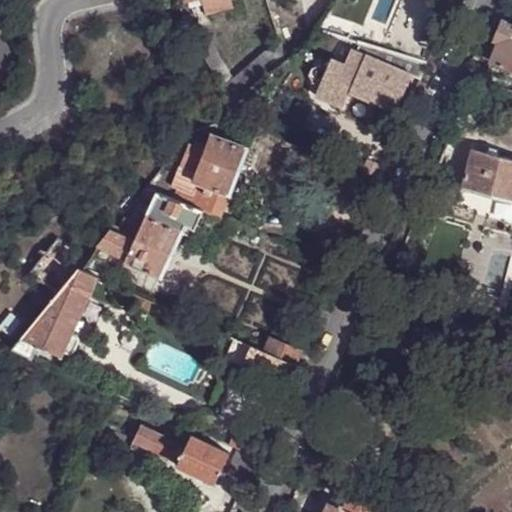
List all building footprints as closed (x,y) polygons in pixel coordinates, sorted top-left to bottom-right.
[(234,8),(232,0),(189,0),(190,1),(192,0),(205,0),(209,15),(234,8)] [(317,31),(349,41),(353,24),(329,16),(317,31)] [(511,70),(511,25),(501,21),(494,40),(497,41),(490,61),(511,70)] [(216,43),(205,49),(212,62),(223,56),(216,43)] [(361,45),(357,53),(366,57),(370,48),(361,45)] [(223,56),(212,62),(234,107),(235,108),(244,101),(287,63),(282,46),(237,84),(223,56)] [(405,58),(370,48),(366,57),(357,53),(353,51),(346,66),(332,60),(328,70),(320,87),(316,96),(343,108),(350,93),(396,114),(401,103),(412,78),(421,82),(428,65),(419,63),(405,58)] [(320,87),(328,70),(321,66),(312,69),(309,75),(313,84),(320,87)] [(489,84),(472,79),(455,120),(469,126),(472,127),(489,84)] [(511,92),(496,87),(491,101),(507,107),(511,92)] [(205,213),(222,220),(237,182),(250,150),(212,135),(206,147),(197,144),(190,163),(199,167),(193,181),(184,178),(175,201),(205,213)] [(511,160),(469,150),(457,190),(511,204),(511,160)] [(13,211),(24,230),(36,226),(60,211),(47,190),(13,211)] [(205,213),(175,201),(147,191),(142,197),(155,201),(142,227),(125,218),(101,247),(126,258),(125,260),(162,278),(172,258),(182,236),(191,240),(195,233),(205,213)] [(82,269),(88,261),(61,239),(32,274),(58,297),(82,269)] [(118,262),(96,252),(88,261),(82,269),(100,278),(109,282),(118,262)] [(337,275),(341,267),(328,263),(325,271),(337,275)] [(63,355),(65,352),(70,353),(75,351),(79,342),(77,337),(73,335),(100,278),(82,269),(58,297),(16,349),(34,357),(40,345),(63,355)] [(135,302),(138,295),(120,287),(116,293),(135,302)] [(153,310),(157,303),(138,295),(135,302),(153,310)] [(276,381),(288,386),(297,366),(267,353),(238,340),(229,360),(276,381)] [(267,353),(297,366),(303,353),(273,341),(267,353)] [(238,449),(258,457),(268,433),(241,422),(230,446),(238,449)] [(164,456),(178,463),(177,465),(202,477),(215,484),(229,455),(180,429),(174,440),(143,424),(135,441),(164,456)] [(160,462),(164,456),(135,441),(131,447),(160,462)] [(245,485),(258,457),(238,449),(226,477),(245,485)] [(383,511),(346,496),(346,497),(340,511),(328,504),(324,511),(383,511)]
